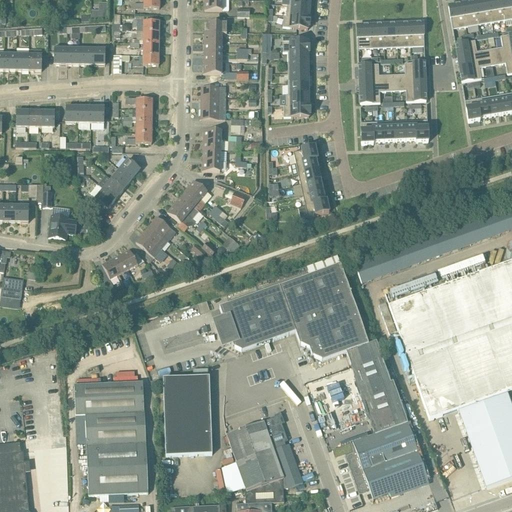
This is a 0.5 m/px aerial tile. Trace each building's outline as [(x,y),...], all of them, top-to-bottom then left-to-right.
[(159,0),(143,0),(144,5),(133,5),(133,11),(144,11),(145,10),(159,10),(159,0)] [(309,9),(310,0),(289,0),(289,7),(287,7),(287,8),(309,9)] [(500,0),(495,0),(488,1),(492,25),(505,23),(500,0)] [(511,0),(500,0),(505,23),(511,21),(511,0)] [(488,1),(475,3),(479,27),(492,25),(488,1)] [(229,3),(205,2),(204,12),(228,13),(229,3)] [(475,3),(462,6),(466,29),(479,27),(475,3)] [(462,6),(448,8),(452,31),(466,29),(462,6)] [(309,9),(287,8),(286,18),(284,18),(283,18),(310,20),(309,20),(309,9)] [(237,10),(237,19),(249,20),(250,11),(237,10)] [(310,29),(310,20),(283,18),(283,29),(308,31),(308,28),(310,29)] [(204,35),(222,35),(222,36),(226,36),(227,24),(224,24),(224,21),(217,21),(217,24),(204,24),(204,35)] [(133,22),(133,28),(137,28),(136,34),(143,34),(159,34),(159,23),(144,23),(144,22),(133,22)] [(410,25),(396,26),(397,50),(411,49),(410,25)] [(423,25),(410,25),(411,49),(424,49),(423,25)] [(396,26),(383,27),(384,50),(397,50),(396,26)] [(356,28),(357,51),(371,51),(370,27),(356,28)] [(383,27),(370,27),(371,51),(384,50),(383,27)] [(143,34),(143,45),(159,45),(159,34),(143,34)] [(222,35),(204,35),(204,45),(221,45),(222,36),(222,35)] [(502,49),(489,51),(491,60),(511,55),(511,36),(500,38),(502,49)] [(282,43),(282,54),(309,54),(309,46),(307,46),(307,43),(300,43),(300,38),(282,39),(282,43)] [(474,43),(455,46),(457,58),(458,65),(491,60),(489,51),(476,53),(474,43)] [(143,45),(143,57),(158,57),(159,45),(143,45)] [(221,45),(204,45),(204,55),(221,56),(221,45)] [(67,51),(55,51),(54,67),(67,67),(67,51)] [(80,51),(67,51),(67,67),(79,68),(80,51)] [(92,52),(80,51),(79,68),(92,68),(92,52)] [(105,52),(92,52),(92,68),(105,68),(105,52)] [(263,54),(262,63),(266,63),(266,60),(270,61),(270,55),(266,54),(263,54)] [(309,54),(282,54),(282,55),(287,55),(287,65),(308,65),(308,54),(309,54)] [(221,56),(204,55),(203,66),(221,66),(221,56)] [(511,55),(491,60),(492,67),(505,65),(507,77),(511,75),(511,55)] [(16,57),(4,56),(3,73),(16,73),(16,57)] [(29,57),(16,57),(16,73),(29,73),(29,57)] [(42,57),(29,57),(29,73),(42,74),(42,57)] [(132,63),(132,68),(143,68),(143,67),(158,68),(158,57),(143,57),(143,63),(132,63)] [(491,60),(458,65),(459,72),(461,84),(481,81),(479,70),(492,67),(491,60)] [(405,76),(398,77),(392,77),(392,85),(414,84),(425,84),(425,76),(424,64),(414,65),(404,65),(405,76)] [(308,76),(308,65),(287,65),(288,76),(308,76)] [(221,66),(203,66),(203,76),(221,76),(221,66)] [(368,67),(358,67),(359,79),(359,87),(370,86),(392,85),(392,77),(379,77),(378,66),(368,67)] [(225,76),(225,82),(236,82),(249,82),(249,73),(245,73),(236,73),(236,75),(229,75),(225,74),(225,76)] [(288,76),(288,87),(308,86),(308,76),(288,76)] [(425,84),(414,84),(392,85),(393,93),(406,93),(406,104),(414,104),(426,103),(426,91),(425,84)] [(370,86),(359,87),(360,94),(360,106),(380,105),(380,94),(393,93),(392,85),(370,86)] [(308,97),(308,86),(288,87),(288,97),(308,97)] [(225,89),(201,89),(201,100),(225,100),(225,89)] [(508,96),(497,97),(501,117),(511,115),(508,96)] [(310,108),(308,108),(308,97),(288,97),(286,98),(286,108),(310,108)] [(497,97),(487,99),(490,119),(501,117),(497,97)] [(487,99),(476,101),(480,122),(480,121),(490,119),(487,99)] [(137,100),(126,100),(126,106),(136,106),(136,112),(152,112),(152,101),(137,101),(137,100)] [(225,100),(201,100),(200,111),(225,111),(225,100)] [(468,124),(480,122),(476,101),(465,103),(468,124)] [(309,116),(310,116),(310,108),(286,108),(283,108),(284,120),(309,119),(309,116)] [(78,110),(65,110),(65,126),(78,126),(78,110)] [(91,110),(78,110),(78,126),(91,126),(91,110)] [(91,110),(91,126),(103,127),(104,111),(91,110)] [(225,111),(200,111),(200,122),(225,123),(225,111)] [(152,124),(152,112),(136,112),(136,120),(136,123),(152,124)] [(29,114),(16,113),(16,129),(28,130),(29,114)] [(42,114),(29,114),(28,130),(41,130),(42,114)] [(54,115),(42,114),(41,130),(54,131),(54,115)] [(427,122),(415,123),(416,144),(428,144),(427,122)] [(136,129),(136,134),(152,135),(152,124),(136,123),(136,129)] [(405,143),(405,123),(394,124),(395,144),(405,143)] [(416,144),(415,123),(405,123),(405,143),(416,143),(416,145),(416,144)] [(363,125),(361,125),(362,136),(362,138),(362,147),(364,147),(373,146),(372,124),(363,125)] [(383,124),(372,124),(373,146),(374,146),(373,145),(384,144),(383,124)] [(394,124),(383,124),(384,144),(395,144),(394,124)] [(221,133),(203,132),(203,142),(221,143),(221,133)] [(152,135),(136,134),(136,140),(125,140),(125,146),(136,146),(136,145),(151,146),(152,135)] [(221,143),(203,142),(203,153),(220,153),(221,152),(228,152),(228,144),(221,143)] [(293,154),(296,166),(317,161),(315,149),(293,154)] [(220,153),(203,153),(202,163),(220,164),(220,153)] [(77,159),(77,167),(83,167),(87,167),(87,162),(83,162),(83,158),(77,159)] [(296,166),(290,167),(292,177),(298,176),(318,172),(317,166),(316,164),(316,162),(315,161),(296,166)] [(127,163),(119,173),(131,183),(139,173),(140,172),(128,162),(127,163)] [(220,164),(202,163),(202,173),(220,174),(220,172),(226,172),(226,164),(220,164)] [(77,167),(78,180),(87,179),(89,179),(89,177),(84,178),(83,167),(77,167)] [(318,172),(298,176),(300,187),(320,182),(318,172)] [(119,173),(111,182),(123,193),(131,183),(119,173)] [(97,186),(99,188),(115,202),(123,193),(111,182),(105,177),(97,186)] [(193,182),(187,191),(200,202),(205,205),(211,197),(207,194),(193,182)] [(320,182),(300,187),(303,197),(322,193),(320,182)] [(35,199),(35,187),(21,187),(20,193),(29,193),(28,199),(35,199)] [(107,212),(115,202),(99,188),(91,198),(95,201),(107,212)] [(187,191),(180,199),(194,210),(200,202),(187,191)] [(322,193),(303,197),(305,208),(326,203),(324,203),(322,193)] [(51,195),(43,194),(42,210),(51,210),(51,195)] [(229,205),(241,210),(245,200),(234,194),(229,205)] [(198,214),(180,199),(173,207),(187,218),(192,222),(198,214)] [(326,203),(305,208),(308,219),(307,219),(329,215),(326,203)] [(192,222),(173,207),(167,215),(180,226),(181,225),(187,229),(191,228),(195,225),(192,222)] [(15,208),(2,208),(2,223),(15,224),(15,208)] [(29,208),(15,208),(15,224),(29,224),(29,208)] [(222,214),(215,208),(212,211),(219,217),(222,214)] [(51,218),(48,239),(66,242),(66,237),(74,238),(76,223),(68,222),(68,220),(64,220),(65,211),(52,209),(51,218)] [(511,209),(481,221),(354,266),(361,286),(488,241),(511,232),(511,209)] [(219,217),(212,211),(208,216),(216,222),(219,217)] [(175,234),(156,219),(149,227),(168,243),(175,234)] [(149,227),(142,236),(161,251),(168,243),(149,227)] [(161,251),(142,236),(135,244),(154,260),(161,251)] [(222,246),(218,250),(224,256),(230,253),(240,250),(241,249),(233,242),(227,250),(222,246)] [(207,243),(201,250),(206,255),(210,258),(220,256),(216,252),(217,252),(207,243)] [(196,246),(192,252),(201,260),(206,255),(201,250),(196,246)] [(129,252),(120,257),(128,272),(137,268),(129,252)] [(0,265),(5,266),(6,266),(7,259),(9,260),(10,256),(0,254),(0,265)] [(120,257),(111,262),(119,277),(128,272),(120,257)] [(471,262),(437,274),(440,280),(474,268),(484,265),(481,258),(471,262)] [(173,260),(167,267),(171,271),(177,264),(173,260)] [(111,262),(101,267),(110,282),(119,277),(111,262)] [(511,263),(389,308),(429,422),(511,392),(511,263)] [(279,288),(220,309),(225,325),(220,327),(225,343),(230,341),(234,349),(241,353),(242,353),(296,334),(300,346),(301,346),(302,345),(309,349),(309,350),(312,358),(314,358),(314,357),(322,361),(321,361),(322,363),(368,346),(340,266),(280,287),(279,288)] [(29,269),(27,281),(36,282),(38,270),(29,269)] [(142,276),(143,281),(153,277),(151,272),(146,274),(142,276)] [(21,302),(23,283),(3,280),(1,299),(21,302)] [(113,289),(108,291),(110,296),(111,298),(116,297),(115,294),(113,289)] [(385,305),(379,308),(389,335),(395,333),(385,305)] [(354,367),(382,357),(377,343),(349,354),(354,367)] [(365,398),(395,387),(394,384),(392,385),(382,357),(354,367),(365,398)] [(86,372),(88,377),(100,373),(98,368),(86,372)] [(318,386),(326,409),(346,402),(339,379),(318,386)] [(210,455),(208,400),(209,400),(208,380),(164,382),(165,407),(167,457),(210,455)] [(148,496),(145,438),(146,438),(146,437),(145,437),(145,423),(145,422),(144,414),(143,384),(74,387),(75,418),(85,417),(85,424),(85,425),(86,425),(87,439),(86,439),(86,441),(86,448),(87,448),(88,467),(87,467),(88,487),(84,487),(84,496),(89,495),(89,498),(148,496)] [(377,436),(407,425),(408,425),(395,387),(365,398),(377,436)] [(284,443),(287,442),(279,418),(263,423),(273,452),(286,447),(284,443)] [(273,452),(263,423),(226,437),(227,438),(229,443),(237,465),(245,490),(246,493),(247,494),(284,480),(273,452)] [(370,492),(373,501),(427,482),(407,425),(377,436),(353,444),(356,453),(345,457),(354,481),(356,480),(358,487),(356,487),(359,496),(370,492)] [(284,480),(287,490),(302,485),(289,446),(286,447),(273,452),(284,480)] [(17,455),(0,456),(0,511),(29,511),(27,495),(28,495),(23,454),(17,455)] [(450,461),(438,465),(441,474),(453,470),(450,461)] [(245,490),(237,465),(222,470),(227,496),(238,492),(245,490)] [(245,506),(260,505),(260,506),(271,505),(284,505),(283,492),(287,490),(284,480),(247,494),(246,493),(245,493),(245,506)]
